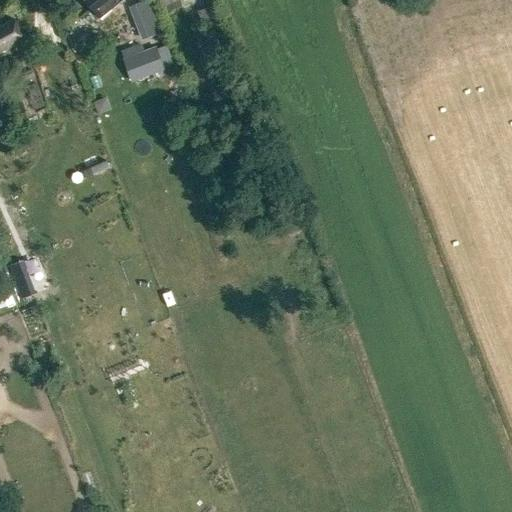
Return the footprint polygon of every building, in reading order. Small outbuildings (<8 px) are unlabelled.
[(85,0),(89,3),(100,17),(120,0),(85,0)] [(151,0),(147,0),(131,6),(137,23),(157,15),(151,0)] [(359,23),(373,17),(368,5),(366,0),(350,0),(354,10),(359,23)] [(207,40),(201,42),(205,52),(226,45),(212,6),(197,12),(207,40)] [(169,19),(178,41),(191,35),(181,14),(169,19)] [(0,54),(25,41),(13,20),(0,26),(0,54)] [(122,59),(134,92),(168,80),(155,46),(122,59)] [(61,108),(48,114),(54,125),(67,119),(61,108)]
